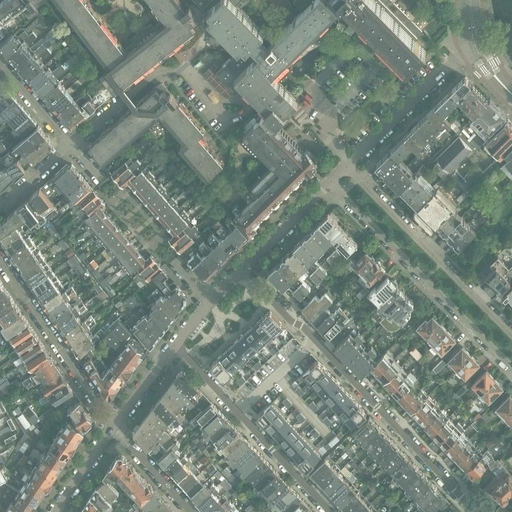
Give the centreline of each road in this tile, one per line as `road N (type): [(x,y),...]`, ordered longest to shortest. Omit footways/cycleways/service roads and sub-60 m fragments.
road 1 (residential): [(474,511),(242,267)]
road 2 (residential): [(330,184),(511,367)]
road 3 (residential): [(511,335),(346,167)]
road 4 (residential): [(329,511),(175,345)]
road 5 (residential): [(66,143),(155,71),(183,74),(228,127)]
road 6 (residential): [(113,427),(0,261)]
road 7 (residential): [(346,167),(477,46)]
road 8 (residential): [(242,267),(330,184)]
